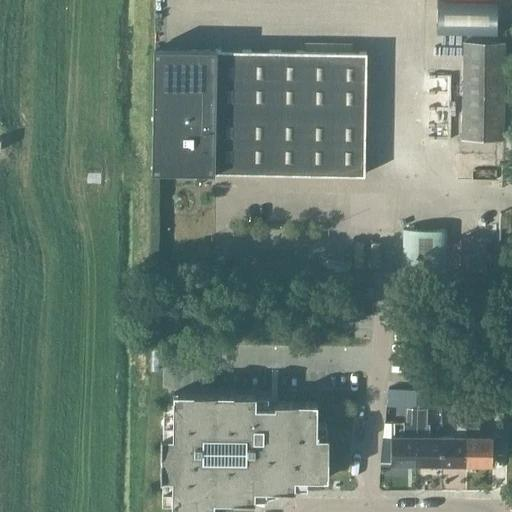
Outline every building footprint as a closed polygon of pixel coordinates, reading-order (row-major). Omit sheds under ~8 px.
[(437,1),(436,32),(496,33),(497,2),(437,1)] [(505,41),(504,41),(462,40),(460,138),(504,140),(505,41)] [(365,52),(154,48),(153,48),(151,170),(152,170),(363,174),(365,52)] [(435,77),(437,93),(450,91),(448,76),(435,77)] [(403,228),(402,268),(446,269),(447,229),(403,228)] [(462,238),(461,270),(485,271),(486,238),(462,238)] [(348,301),(357,301),(357,293),(348,292),(348,301)] [(348,312),(341,312),(340,323),(348,323),(348,312)] [(254,489),(254,477),(327,478),(327,435),(316,435),(316,402),(276,401),(274,401),(274,406),(267,405),(267,396),(255,396),(255,393),(172,392),(172,404),(172,436),(160,435),(159,478),(171,478),(171,511),(213,511),(213,509),(213,500),(225,500),(253,500),(254,489)] [(464,405),(463,393),(444,393),(444,405),(464,405)] [(467,393),(466,408),(467,408),(476,408),(479,408),(479,394),(467,393)] [(390,463),(416,463),(416,436),(416,408),(407,408),(406,408),(406,409),(406,423),(403,423),(402,435),(390,435),(390,463)] [(416,436),(416,463),(441,464),(441,436),(429,436),(429,423),(426,424),(426,408),(416,408),(416,436)] [(441,436),(441,464),(466,464),(466,436),(466,408),(455,408),(454,436),(441,436)] [(466,464),(491,464),(491,450),(491,436),(478,436),(479,408),(476,408),(467,408),(466,408),(466,436),(466,464)] [(380,463),(390,463),(390,435),(382,435),(381,445),(380,463)] [(491,436),(491,450),(502,450),(502,436),(491,436)]
